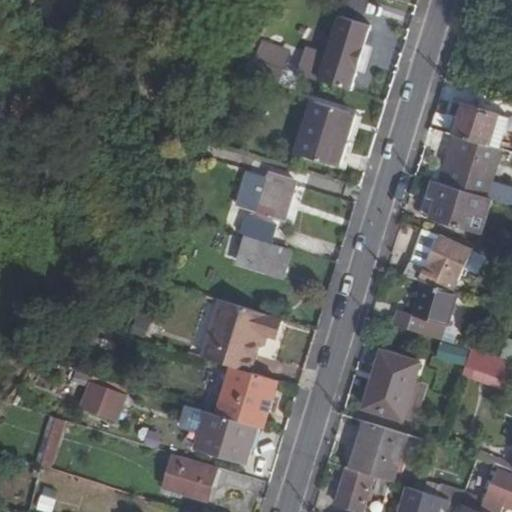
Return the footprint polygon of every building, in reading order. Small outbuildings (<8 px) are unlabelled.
[(307,79),(352,93),(359,71),(366,50),(373,29),(344,19),(326,74),(312,69),(307,79)] [(374,52),(366,50),(359,71),(368,74),(374,52)] [(282,71),(276,68),(268,81),(276,83),(282,71)] [(339,171),(356,117),(315,104),(298,158),(339,171)] [(468,106),(458,137),(489,147),(499,116),(468,106)] [(499,116),(489,147),(501,151),(510,119),(499,116)] [(365,120),(356,117),(339,171),(349,174),(365,120)] [(456,136),(447,168),(442,186),(493,201),(511,207),(511,190),(493,185),(504,152),(501,151),(489,147),(458,137),(456,136)] [(436,165),(431,182),(437,184),(442,186),(447,168),(436,165)] [(297,185),(272,177),(261,215),(285,222),(297,185)] [(442,186),(437,184),(426,220),(482,238),(493,201),(442,186)] [(250,219),(248,234),(270,238),(272,223),(250,219)] [(407,280),(425,286),(454,295),(474,252),(442,238),(427,271),(415,265),(407,280)] [(511,247),(507,246),(503,258),(511,260),(511,247)] [(292,256),(264,247),(256,270),(279,277),(283,270),(288,271),(292,256)] [(403,314),(397,329),(453,346),(458,332),(447,327),(458,296),(454,295),(425,286),(416,318),(403,314)] [(266,314),(289,321),(293,310),(269,302),(266,314)] [(275,342),(282,322),(223,304),(205,361),(235,371),(251,376),(263,340),(275,342)] [(134,332),(149,336),(154,316),(140,312),(134,332)] [(511,355),(472,348),(467,378),(508,385),(511,362),(511,355)] [(406,422),(424,366),(384,353),(367,409),(406,422)] [(220,417),(261,430),(267,411),(271,412),(279,384),(251,376),(235,371),(220,417)] [(92,413),(119,422),(128,400),(96,387),(90,401),(95,404),(92,413)] [(250,465),(261,430),(220,417),(195,409),(190,425),(207,431),(201,450),(250,465)] [(57,468),(68,419),(54,417),(44,465),(57,468)] [(420,462),(427,442),(370,425),(354,471),(374,478),(396,484),(404,458),(420,462)] [(167,487),(210,501),(219,473),(176,459),(167,487)] [(481,496),(490,500),(501,470),(492,468),(481,496)] [(354,471),(348,469),(336,506),(356,511),(364,511),(374,478),(354,471)] [(511,474),(501,470),(490,500),(486,511),(488,511),(504,511),(506,508),(511,509),(511,474)] [(424,511),(433,511),(438,498),(411,489),(404,511),(421,511),(422,511),(424,511)] [(42,495),(39,510),(50,511),(56,511),(59,498),(42,495)]
